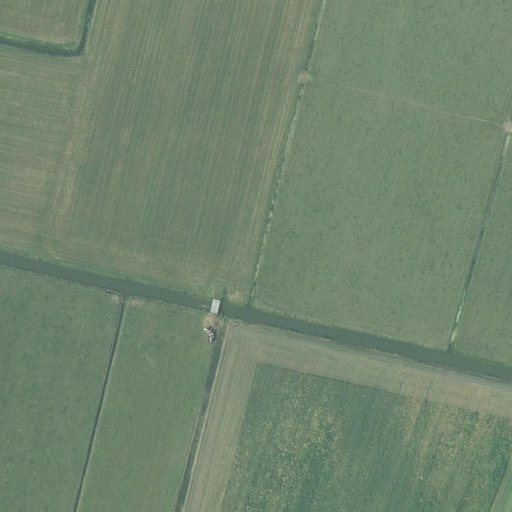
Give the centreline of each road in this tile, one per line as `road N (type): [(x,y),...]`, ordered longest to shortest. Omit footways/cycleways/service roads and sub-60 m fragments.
road 1 (track): [(214,318),(305,0)]
road 2 (track): [(214,318),(145,511)]
